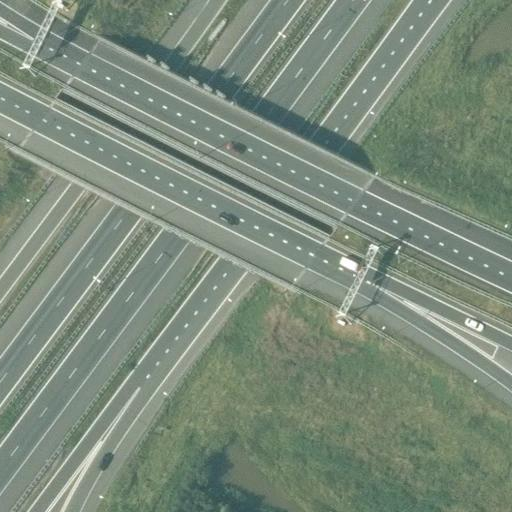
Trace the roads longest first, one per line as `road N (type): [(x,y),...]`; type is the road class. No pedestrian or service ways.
road 1 (motorway): [(0,475),(352,0)]
road 2 (motorway): [(511,286),(31,48)]
road 3 (motorway): [(136,384),(420,0)]
road 4 (motorway): [(286,0),(0,380)]
road 5 (motorway): [(0,89),(370,277)]
road 6 (motorway): [(216,0),(0,288)]
road 7 (motorway): [(370,277),(396,307),(511,384)]
road 8 (motorway): [(41,511),(136,384)]
road 9 (motorway): [(370,277),(511,344)]
road 10 (motorway): [(73,511),(136,384)]
